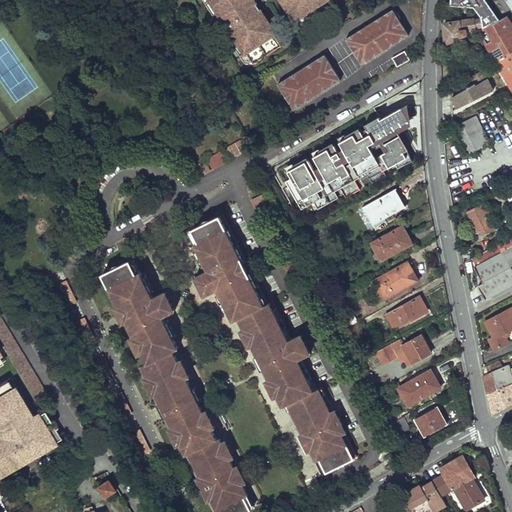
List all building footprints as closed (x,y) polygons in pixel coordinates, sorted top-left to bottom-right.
[(210,0),(245,54),(246,53),(254,64),(282,46),(275,35),(276,34),(254,0),(210,0)] [(281,0),(294,20),(305,13),(306,14),(327,0),(281,0)] [(450,0),(450,3),(473,5),(479,15),(480,17),(483,26),(499,17),(486,0),(450,0)] [(411,33),(395,7),(374,20),(368,24),(348,37),(363,62),(384,50),(390,46),(411,33)] [(480,17),(479,15),(462,16),(441,18),(443,42),(466,34),(483,26),(480,17)] [(511,23),(507,16),(500,19),(479,30),(496,61),(511,51),(511,23)] [(454,52),(450,44),(440,49),(444,57),(454,52)] [(408,59),(403,51),(392,57),(397,64),(398,65),(408,59)] [(511,51),(496,61),(511,89),(511,88),(511,51)] [(342,77),(326,53),(306,65),(299,69),(278,82),(294,107),(314,94),(321,90),(342,77)] [(488,77),(483,69),(472,76),(476,82),(452,96),(452,111),(493,90),(487,78),(488,77)] [(411,103),(407,105),(409,120),(410,122),(401,127),(402,129),(415,123),(411,103)] [(407,105),(393,112),(401,127),(410,122),(409,120),(407,105)] [(403,145),(398,136),(395,130),(401,127),(393,112),(380,120),(366,127),(367,128),(361,132),(360,130),(345,138),(339,142),(343,149),(338,152),(334,145),(313,156),(321,171),(316,174),(307,159),(293,167),(287,171),(291,178),(284,181),(300,209),(314,201),(318,209),(338,198),(338,197),(343,194),(346,198),(360,190),(354,180),(366,173),(372,183),(386,175),(383,171),(395,164),(398,168),(405,164),(412,161),(404,144),(403,145)] [(490,143),(476,116),(447,130),(462,158),(490,143)] [(365,124),(366,127),(380,120),(378,117),(365,124)] [(344,136),(345,138),(360,130),(358,128),(344,136)] [(227,159),(243,149),(237,138),(221,148),(227,159)] [(226,160),(220,150),(205,159),(211,169),(226,160)] [(293,167),(307,159),(306,157),(292,165),(293,167)] [(208,171),(201,161),(187,170),(193,180),(208,171)] [(370,225),(404,206),(395,189),(361,208),(370,225)] [(271,217),(260,194),(248,200),(259,223),(271,217)] [(495,222),(484,201),(467,209),(477,231),(495,222)] [(287,405),(317,390),(301,359),(308,356),(303,345),(298,336),(292,339),(273,302),(267,305),(250,271),(247,272),(246,270),(244,265),(243,263),(246,262),(229,228),(223,215),(206,223),(192,230),(198,243),(194,245),(196,248),(204,265),(207,271),(198,275),(203,285),(208,295),(217,290),(218,292),(226,309),(232,322),(238,319),(242,327),(251,345),(256,355),(260,363),(262,367),(268,378),(276,396),(282,407),(284,407),(287,405)] [(284,243),(273,221),(261,227),(272,249),(284,243)] [(405,246),(400,237),(407,233),(402,225),(371,242),(381,259),(405,246)] [(198,243),(192,230),(188,232),(194,245),(198,243)] [(511,246),(473,267),(482,283),(476,287),(483,300),(511,284),(511,279),(509,275),(511,273),(511,271),(508,265),(511,262),(511,246)] [(204,265),(196,248),(192,250),(200,267),(204,265)] [(299,275),(289,252),(277,258),(288,281),(299,275)] [(136,275),(140,273),(133,259),(129,261),(136,275)] [(136,275),(129,261),(102,275),(117,305),(120,311),(125,320),(133,336),(141,353),(147,364),(141,367),(146,376),(154,393),(157,399),(161,406),(165,415),(174,432),(180,444),(185,455),(188,454),(192,462),(199,476),(205,489),(211,500),(216,511),(246,511),(250,510),(243,497),(248,495),(243,485),(234,467),(230,459),(221,441),(219,438),(216,440),(211,428),(202,411),(196,399),(190,387),(185,377),(177,360),(172,351),(178,348),(171,336),(163,320),(162,317),(172,312),(162,294),(153,298),(150,293),(141,275),(140,273),(136,275)] [(383,298),(416,280),(407,263),(374,281),(383,298)] [(146,273),(141,275),(150,293),(155,290),(146,273)] [(76,302),(66,281),(54,287),(65,308),(76,302)] [(318,299),(310,282),(298,288),(306,305),(318,299)] [(226,309),(218,292),(214,294),(222,311),(226,309)] [(418,297),(385,314),(393,329),(426,311),(418,297)] [(328,320),(320,303),(309,309),(317,326),(328,320)] [(120,311),(117,305),(112,308),(120,323),(125,320),(120,311)] [(511,328),(511,306),(483,322),(491,336),(486,339),(492,350),(507,342),(505,338),(510,335),(507,331),(511,328)] [(95,338),(85,318),(72,324),(83,344),(95,338)] [(168,318),(163,320),(171,336),(176,334),(168,318)] [(0,346),(35,404),(46,398),(0,320),(0,346)] [(359,330),(355,322),(343,328),(348,340),(359,335),(359,330)] [(339,340),(330,324),(319,329),(327,346),(339,340)] [(251,345),(242,327),(237,330),(246,347),(251,345)] [(302,334),(298,336),(303,345),(308,356),(312,354),(302,334)] [(141,353),(133,336),(128,338),(136,355),(141,353)] [(405,366),(429,353),(420,336),(401,346),(398,339),(374,352),(382,365),(395,358),(397,362),(402,360),(405,366)] [(349,361),(341,344),(329,350),(338,367),(349,361)] [(113,375),(103,355),(91,360),(102,381),(113,375)] [(260,363),(256,355),(251,358),(256,369),(262,367),(260,363)] [(182,358),(177,360),(185,377),(191,374),(182,358)] [(487,394),(511,381),(511,380),(508,365),(504,367),(501,360),(484,367),(484,375),(483,375),(486,390),(487,394)] [(440,388),(430,369),(397,387),(407,405),(440,388)] [(367,386),(358,370),(349,375),(357,391),(367,386)] [(154,393),(146,376),(141,378),(150,395),(154,393)] [(0,469),(29,453),(31,457),(57,441),(40,412),(31,417),(7,378),(0,382),(0,469)] [(276,396),(268,378),(262,381),(271,398),(276,396)] [(511,404),(511,381),(487,394),(491,413),(494,414),(511,404)] [(196,385),(190,387),(196,399),(201,396),(196,385)] [(322,387),(317,390),(287,405),(290,409),(301,432),(305,440),(309,449),(316,461),(320,459),(326,473),(342,465),(357,457),(350,444),(341,426),(342,425),(339,418),(334,420),(332,417),(330,414),(334,412),(322,387)] [(132,412),(121,391),(109,397),(120,418),(132,412)] [(377,407),(372,396),(362,401),(367,412),(377,407)] [(161,406),(157,399),(153,401),(160,417),(165,415),(161,406)] [(447,423),(437,406),(414,418),(424,436),(447,423)] [(207,409),(202,411),(211,428),(215,425),(207,409)] [(339,418),(336,411),(334,412),(330,414),(332,417),(334,420),(339,418)] [(390,433),(382,416),(372,422),(380,438),(390,433)] [(408,429),(401,417),(390,422),(396,435),(408,429)] [(151,449),(140,428),(128,434),(139,455),(151,449)] [(180,444),(174,432),(169,434),(175,447),(180,444)] [(305,440),(301,432),(297,434),(305,451),(309,449),(305,440)] [(397,448),(392,437),(382,442),(387,453),(397,448)] [(226,439),(221,441),(230,459),(234,456),(226,439)] [(474,478),(462,458),(451,465),(439,472),(443,479),(433,485),(441,499),(453,491),(466,511),(485,502),(472,480),(474,478)] [(320,459),(316,461),(322,475),(326,473),(320,459)] [(238,465),(234,467),(243,485),(247,483),(238,465)] [(205,489),(199,476),(196,478),(207,502),(211,500),(205,489)] [(115,490),(108,479),(97,487),(105,498),(115,490)] [(438,511),(446,508),(441,499),(433,485),(416,496),(414,492),(398,502),(404,511),(438,511)] [(254,508),(248,495),(243,497),(250,510),(254,508)]
